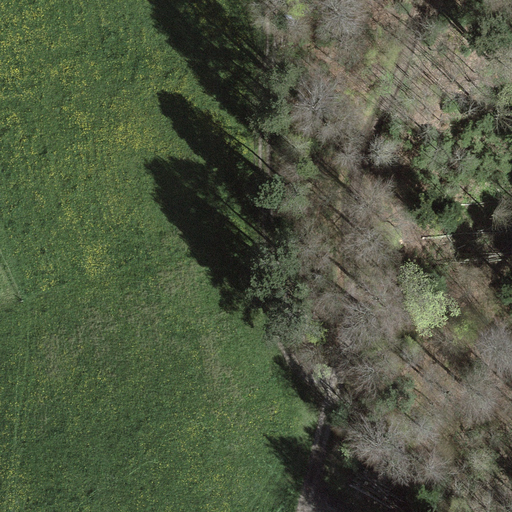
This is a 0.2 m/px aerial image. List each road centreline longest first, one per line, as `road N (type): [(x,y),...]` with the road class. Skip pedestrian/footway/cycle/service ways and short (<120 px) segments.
road 1 (track): [(416,0),(411,32),(355,166),(337,376),(312,487)]
road 2 (track): [(337,376),(307,373),(288,353),(274,289),(262,183),(273,0)]
